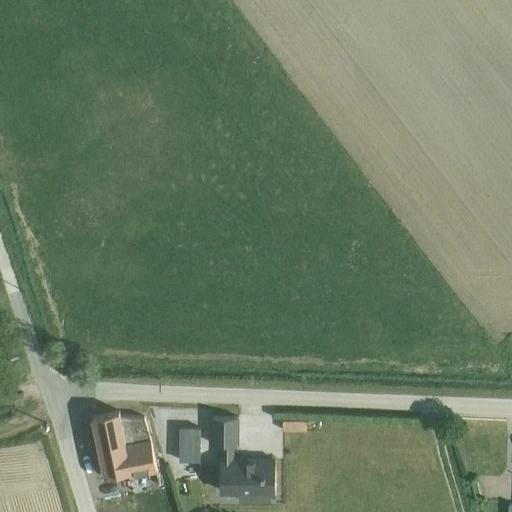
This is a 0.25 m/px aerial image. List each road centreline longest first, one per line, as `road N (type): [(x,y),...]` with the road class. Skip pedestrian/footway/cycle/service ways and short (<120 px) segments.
road 1 (unclassified): [(52,398),(511,412)]
road 2 (unclassified): [(52,398),(0,240)]
